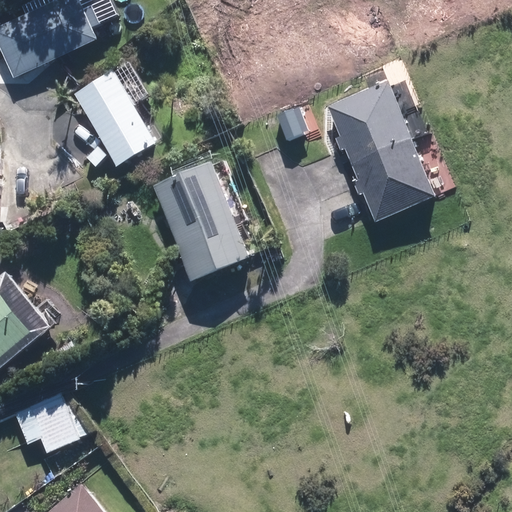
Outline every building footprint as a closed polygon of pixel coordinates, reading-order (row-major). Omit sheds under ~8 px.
[(60,0),(0,27),(0,33),(19,74),(102,37),(97,25),(106,22),(98,5),(89,9),(85,0),(60,0)] [(121,71),(81,93),(122,163),(161,141),(121,71)] [(364,196),(375,224),(432,200),(386,86),(328,109),(341,140),(335,142),(341,153),(344,152),(357,185),(353,186),(358,198),(364,196)] [(153,190),(191,285),(248,262),(209,168),(153,190)] [(0,360),(39,328),(5,290),(0,294),(0,360)] [(38,438),(46,456),(78,442),(78,440),(85,437),(71,402),(63,405),(60,397),(28,410),(29,414),(20,417),(30,441),(38,438)] [(53,511),(99,511),(80,489),(53,511)]
